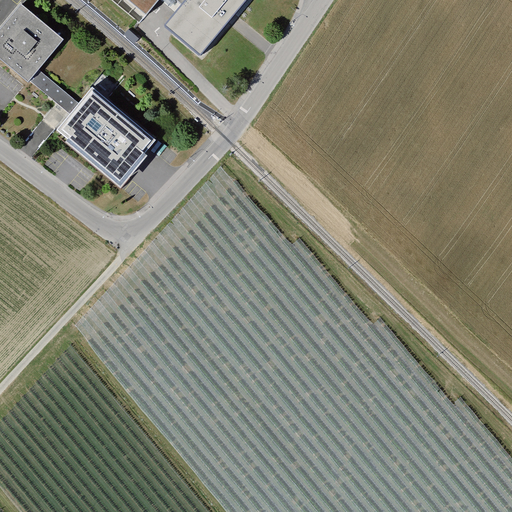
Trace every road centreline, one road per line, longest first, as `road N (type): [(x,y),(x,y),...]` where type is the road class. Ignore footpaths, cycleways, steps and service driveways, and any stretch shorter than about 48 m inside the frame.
road 1 (unclassified): [(325,0),(227,139),(134,238),(94,222),(0,150)]
road 2 (track): [(134,238),(0,390)]
